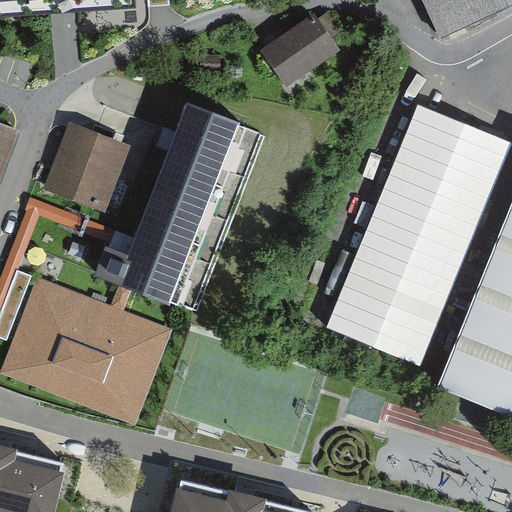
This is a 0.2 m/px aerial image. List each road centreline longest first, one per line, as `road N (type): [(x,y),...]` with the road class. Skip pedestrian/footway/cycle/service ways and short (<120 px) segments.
road 1 (residential): [(421,511),(0,398)]
road 2 (residential): [(0,237),(43,115),(69,85),(159,38),(311,0)]
road 3 (residential): [(339,0),(362,4),(449,54),(511,27)]
